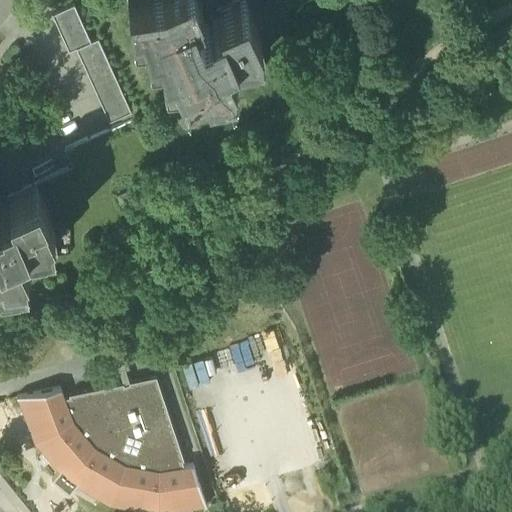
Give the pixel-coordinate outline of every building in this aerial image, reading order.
[(177,74),(192,107),(210,104),(207,89),(235,84),(233,72),(234,72),(225,52),(233,48),(243,71),(264,67),(259,36),(260,35),(245,1),(218,13),(220,17),(210,22),(210,23),(202,27),(195,12),(202,9),(198,0),(127,0),(133,33),(145,31),(149,54),(160,52),(164,76),(177,74)] [(283,25),(278,12),(272,0),(246,0),(245,1),(260,35),(283,25)] [(272,0),(278,12),(303,0),(272,0)] [(77,50),(110,123),(131,114),(98,40),(91,43),(74,6),(53,16),(70,53),(77,50)] [(65,151),(73,168),(89,204),(105,239),(128,228),(137,248),(159,238),(150,218),(174,208),(134,120),(65,151)] [(53,220),(89,204),(73,168),(37,185),(53,220)] [(0,293),(2,293),(0,279),(0,275),(28,271),(26,259),(17,237),(24,233),(35,257),(57,254),(52,222),(53,221),(53,220),(37,185),(10,197),(12,201),(2,205),(3,207),(0,208),(0,293)] [(119,368),(123,381),(124,383),(130,381),(130,380),(125,366),(119,368)] [(123,381),(69,392),(70,393),(64,396),(60,386),(17,394),(17,396),(20,396),(36,439),(60,468),(52,478),(69,493),(78,482),(110,501),(147,508),(146,511),(169,511),(170,509),(204,503),(205,506),(207,505),(193,463),(184,465),(182,459),(184,458),(156,374),(130,380),(130,381),(124,383),(123,381)]
